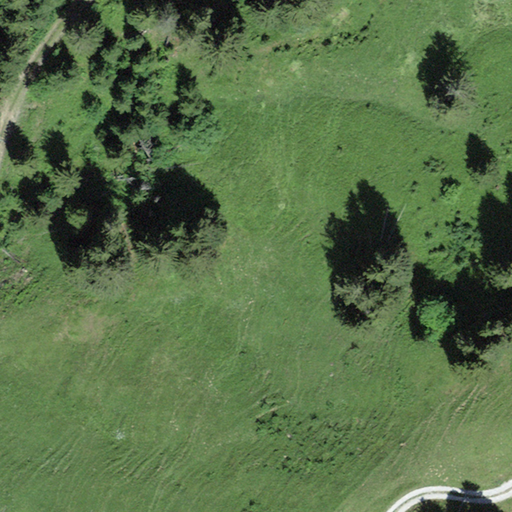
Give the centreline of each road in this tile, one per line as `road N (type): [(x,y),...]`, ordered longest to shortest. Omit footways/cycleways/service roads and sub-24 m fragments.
road 1 (track): [(89,0),(43,45),(0,123)]
road 2 (track): [(399,511),(419,496),(481,502),(511,486)]
